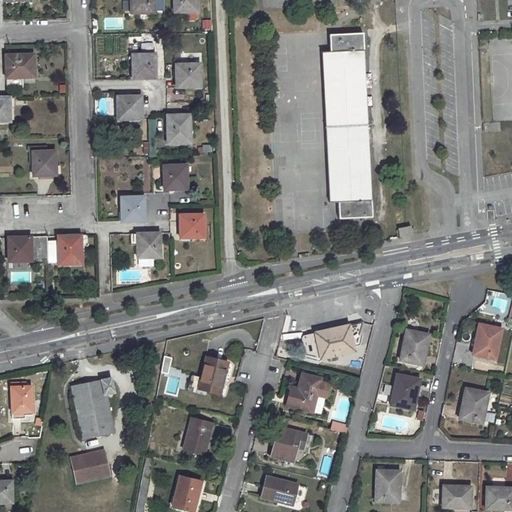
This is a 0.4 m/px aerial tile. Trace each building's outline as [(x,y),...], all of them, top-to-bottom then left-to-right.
[(153,0),(130,0),(130,14),(154,13),(153,0)] [(197,0),(174,0),(175,13),(197,12),(197,0)] [(211,29),(211,20),(202,21),(203,30),(211,29)] [(371,200),(362,51),(364,52),(363,33),(329,35),(330,52),(323,52),(323,57),(339,56),(342,118),(326,118),(330,203),(338,202),(339,219),(374,217),(373,200),(371,200)] [(155,54),(132,55),(133,79),(156,78),(155,54)] [(34,55),(5,55),(6,79),(21,78),(35,78),(34,55)] [(339,56),(323,57),(326,118),(342,118),(339,56)] [(199,64),(175,65),(176,88),(201,87),(199,64)] [(141,96),(117,97),(118,120),(142,119),(141,96)] [(10,97),(0,97),(0,121),(10,122),(10,97)] [(190,115),(167,116),(168,145),(191,144),(190,115)] [(55,151),(32,152),(33,176),(56,176),(55,151)] [(186,165),(163,166),(164,190),(187,189),(186,165)] [(144,197),(121,197),(121,222),(144,221),(144,197)] [(204,215),(179,215),(180,239),(204,238),(204,215)] [(410,227),(398,229),(400,237),(415,233),(414,228),(411,229),(410,227)] [(160,233),(137,234),(138,258),(161,257),(160,233)] [(81,235),(58,236),(59,265),(82,264),(81,235)] [(48,261),(47,236),(31,237),(7,238),(8,262),(48,261)] [(31,282),(30,269),(9,271),(10,283),(31,282)] [(363,321),(302,335),(307,355),(322,359),(355,351),(353,343),(357,342),(363,321)] [(479,335),(475,354),(496,359),(502,329),(483,325),(481,330),(478,330),(477,335),(479,335)] [(406,341),(401,360),(423,365),(429,335),(410,331),(409,336),(405,335),(404,341),(406,341)] [(168,372),(171,358),(164,356),(161,371),(168,372)] [(206,357),(198,389),(220,394),(228,363),(206,357)] [(291,387),(286,406),(312,412),(321,378),(302,373),(299,389),(291,387)] [(397,385),(393,405),(413,410),(419,380),(401,376),(399,381),(396,380),(395,384),(397,385)] [(114,431),(105,393),(113,392),(110,378),(71,387),(83,438),(114,431)] [(176,390),(177,379),(168,378),(168,390),(176,390)] [(12,396),(10,396),(11,413),(25,412),(33,412),(31,386),(11,387),(12,396)] [(465,399),(461,419),(482,423),(488,393),(469,389),(468,395),(464,394),(463,399),(465,399)] [(489,413),(487,422),(494,423),(496,414),(489,413)] [(191,418),(183,450),(202,454),(206,438),(208,438),(212,423),(191,418)] [(332,421),(331,429),(339,431),(341,424),(332,421)] [(341,424),(339,431),(346,432),(348,425),(341,424)] [(278,427),(272,457),(293,461),(297,447),(303,449),(306,434),(278,427)] [(104,450),(70,458),(76,484),(109,476),(104,450)] [(377,471),(376,501),(398,502),(398,482),(399,482),(400,476),(396,476),(397,471),(377,471)] [(180,476),(172,506),(194,511),(202,482),(180,476)] [(267,477),(261,498),(293,505),(297,485),(267,477)] [(139,479),(136,511),(143,511),(146,480),(139,479)] [(11,480),(0,480),(0,502),(3,503),(3,501),(13,501),(11,480)] [(443,486),(442,508),(471,508),(471,486),(452,485),(452,486),(443,486)] [(486,487),(485,509),(511,509),(511,488),(506,489),(505,487),(486,487)]
